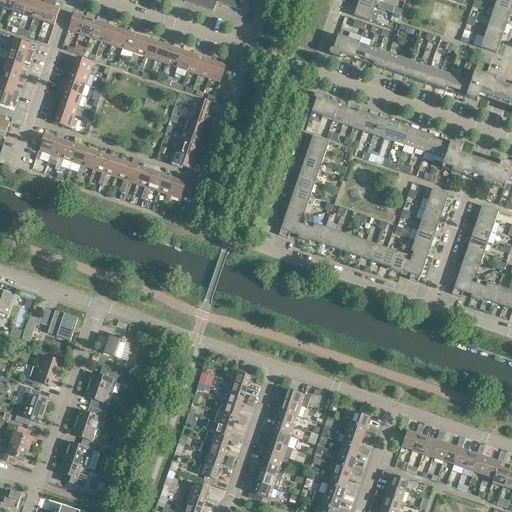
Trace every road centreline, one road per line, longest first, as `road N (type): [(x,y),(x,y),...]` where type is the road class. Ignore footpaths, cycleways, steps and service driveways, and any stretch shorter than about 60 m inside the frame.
road 1 (residential): [(431,307),(263,249),(320,72)]
road 2 (residential): [(192,227),(251,49)]
road 3 (residential): [(101,309),(39,485)]
road 4 (residential): [(431,307),(489,132)]
road 5 (residential): [(275,365),(101,309)]
road 6 (residential): [(320,72),(489,132)]
road 7 (residential): [(14,168),(70,0)]
road 8 (residential): [(218,511),(230,499),(275,365)]
road 9 (residential): [(105,0),(251,49)]
road 10 (residential): [(511,445),(392,404)]
road 11 (residential): [(392,404),(275,365)]
